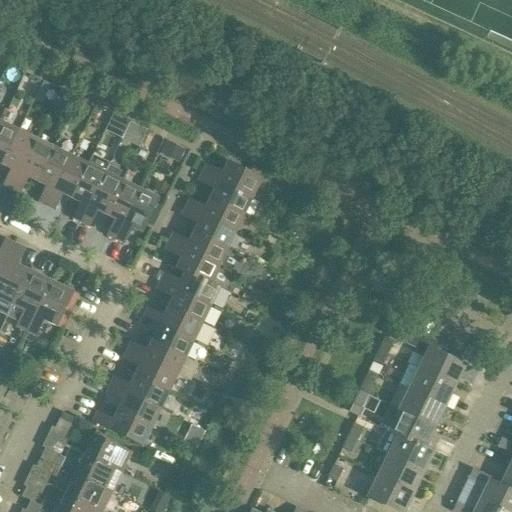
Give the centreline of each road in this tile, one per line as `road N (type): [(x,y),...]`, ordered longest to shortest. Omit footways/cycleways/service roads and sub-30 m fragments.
road 1 (residential): [(10,511),(8,489),(51,399),(70,392),(123,280),(0,218)]
road 2 (residential): [(433,511),(511,364)]
